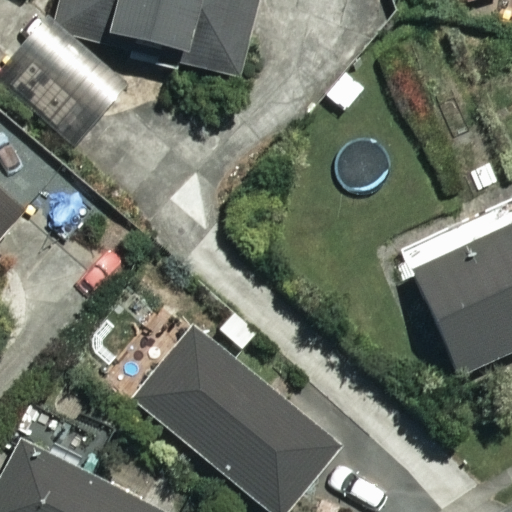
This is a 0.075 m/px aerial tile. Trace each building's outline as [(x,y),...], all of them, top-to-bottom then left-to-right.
[(59,0),(54,30),(178,57),(175,67),(236,80),(252,0),(59,0)] [(476,139),(433,46),(379,71),(433,185),(463,171),(453,150),(476,139)] [(172,143),(54,61),(21,108),(139,191),(172,143)] [(0,240),(19,212),(0,198),(0,240)] [(511,355),(511,231),(411,275),(456,379),(511,355)] [(280,511),(332,454),(198,336),(138,405),(260,511),(280,511)] [(140,511),(23,452),(0,497),(0,511),(140,511)]
